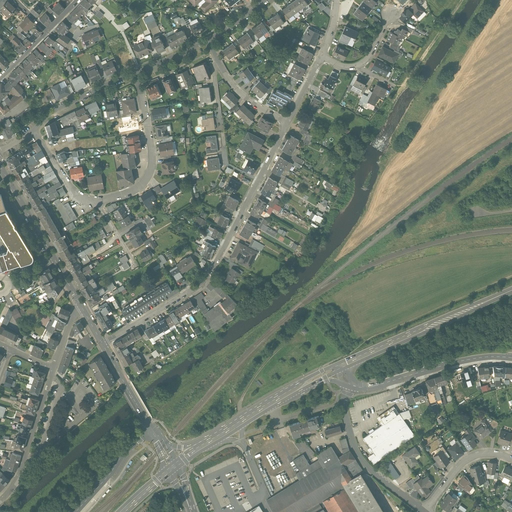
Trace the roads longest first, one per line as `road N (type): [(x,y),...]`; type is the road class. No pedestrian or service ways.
road 1 (residential): [(102,344),(204,281),(288,124)]
road 2 (residential): [(31,129),(75,197),(96,202),(139,188),(152,165),(136,72)]
road 3 (primary): [(511,291),(339,367)]
road 4 (tertiary): [(0,166),(81,308)]
road 5 (residential): [(511,359),(351,384)]
road 6 (residential): [(423,510),(357,456),(343,408),(351,384)]
road 7 (track): [(365,340),(511,277)]
road 8 (primary): [(339,367),(202,445)]
road 9 (residential): [(0,498),(21,467),(54,370)]
road 10 (tertiary): [(102,344),(163,448)]
road 11 (residential): [(288,124),(236,93),(208,40)]
